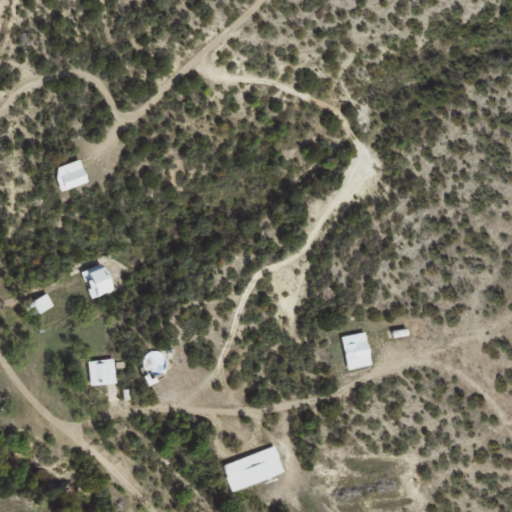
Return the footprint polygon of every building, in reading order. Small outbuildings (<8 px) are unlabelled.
[(56,191),(82,181),(74,158),(48,168),(56,191)] [(78,271),(86,299),(109,292),(101,264),(78,271)] [(342,369),(367,364),(359,331),(334,337),(342,369)] [(85,360),(85,384),(114,383),(113,359),(85,360)] [(218,464),(227,491),(281,472),(272,445),(218,464)]
